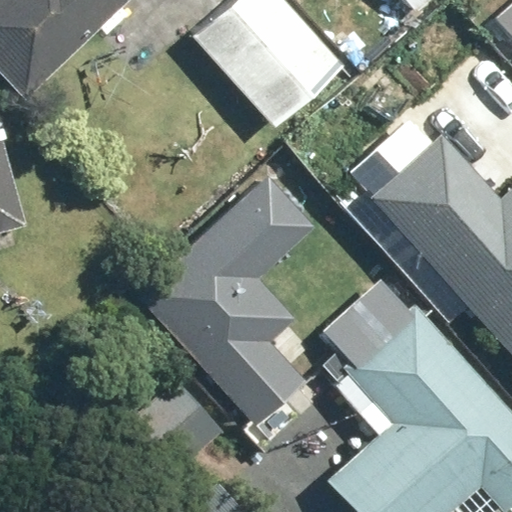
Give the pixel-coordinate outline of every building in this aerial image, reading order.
[(0,0),(0,85),(10,96),(109,0),(0,0)] [(266,0),(219,0),(178,39),(259,125),(326,63),(266,0)] [(392,0),(404,12),(417,0),(392,0)] [(511,0),(486,23),(511,51),(511,0)] [(437,115),(359,187),(511,351),(511,170),(500,182),(437,115)] [(122,279),(237,410),(293,362),(262,327),(286,306),(253,268),(320,211),(269,152),(122,279)] [(0,226),(10,224),(0,185),(0,226)] [(483,511),(511,486),(511,431),(396,303),(328,363),(380,420),(309,480),(336,511),(431,511),(449,497),(462,511),(483,511)] [(138,501),(217,429),(169,377),(90,449),(138,501)]
